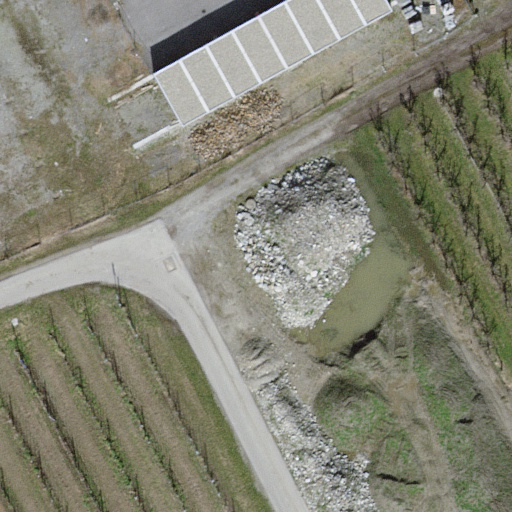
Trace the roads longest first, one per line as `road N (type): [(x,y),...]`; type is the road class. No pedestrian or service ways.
road 1 (unclassified): [(0,298),(135,248),(279,511)]
road 2 (track): [(135,248),(511,27)]
